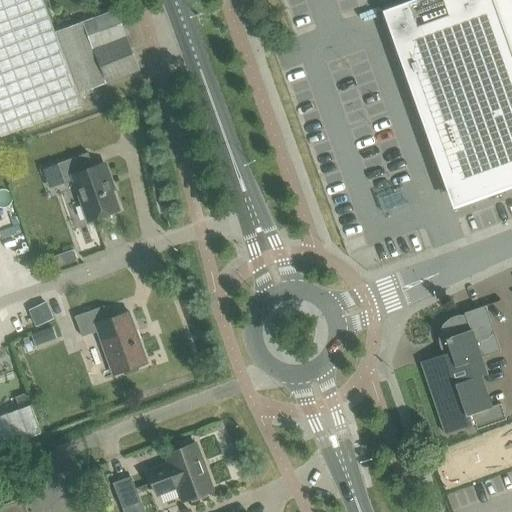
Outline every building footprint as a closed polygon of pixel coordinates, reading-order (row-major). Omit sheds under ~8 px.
[(122,24),(117,10),(56,34),(43,0),(0,0),(0,137),(83,108),(79,94),(106,84),(141,71),(122,24)] [(511,0),(417,0),(408,3),(389,10),(450,182),(451,182),(453,190),(459,205),(473,200),(511,186),(511,185),(511,0)] [(58,164),(43,169),(47,181),(62,176),(65,184),(75,181),(89,220),(119,209),(103,165),(94,168),(89,153),(58,164)] [(66,265),(63,254),(51,259),(55,269),(66,265)] [(47,303),(30,311),(37,326),(54,319),(47,303)] [(83,337),(98,332),(113,374),(148,362),(130,312),(110,320),(105,306),(75,317),(83,337)] [(421,362),(446,435),(474,425),(476,430),(506,420),(501,403),(491,406),(481,377),(488,375),(482,358),(501,351),(486,306),(473,310),(464,313),(465,315),(463,315),(461,315),(459,315),(457,316),(455,316),(454,317),(452,317),(450,318),(448,319),(447,321),(445,322),(444,323),(443,325),(442,327),(446,339),(445,340),(444,340),(444,341),(443,341),(443,342),(443,343),(442,343),(442,344),(442,345),(442,346),(442,347),(443,347),(443,348),(443,349),(444,349),(445,350),(446,350),(446,351),(447,351),(448,351),(449,351),(450,351),(451,352),(444,355),(421,362)] [(42,331),(32,335),(36,346),(46,342),(42,331)] [(196,443),(165,455),(168,463),(148,470),(157,495),(178,487),(183,501),(191,498),(192,502),(207,496),(205,493),(214,490),(196,443)] [(113,483),(123,508),(141,502),(132,476),(113,483)] [(28,511),(23,498),(0,506),(0,511),(28,511)]
